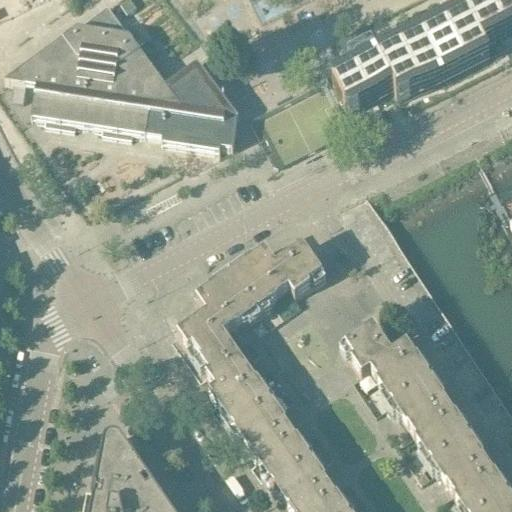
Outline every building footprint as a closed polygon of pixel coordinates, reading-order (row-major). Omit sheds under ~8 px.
[(423,46),(333,91),(346,116),(391,93),(394,100),(397,104),(400,103),(408,119),(413,117),(437,104),(429,88),(441,81),(450,98),(511,65),(511,0),(453,30),(450,26),(477,12),(470,0),(457,0),(441,8),(442,10),(412,25),(412,26),(423,46)] [(132,16),(125,6),(115,14),(122,23),(132,16)] [(36,66),(28,72),(4,90),(5,90),(6,90),(7,90),(13,91),(25,93),(36,95),(31,127),(45,129),(44,134),(75,138),(75,133),(102,138),(101,142),(132,147),(132,142),(162,147),(161,151),(219,160),(220,156),(232,158),(238,126),(238,125),(197,69),(165,93),(107,14),(36,66)] [(361,34),(339,46),(349,66),(371,54),(361,34)] [(13,91),(11,107),(23,109),(25,93),(13,91)] [(324,285),(303,254),(275,274),(265,259),(255,266),(280,303),(289,297),(295,305),(324,285)] [(280,303),(255,266),(196,307),(207,321),(222,343),(223,342),(280,303)] [(253,385),(229,351),(223,342),(222,343),(207,321),(177,342),(188,357),(191,355),(209,381),(206,383),(215,397),(210,401),(217,411),(253,385)] [(342,354),(362,384),(370,378),(393,412),(429,387),(406,352),(391,361),(373,334),(342,354)] [(260,361),(251,347),(243,352),(253,366),(260,361)] [(293,443),(280,425),(253,385),(217,411),(256,468),(293,443)] [(468,445),(429,387),(393,412),(431,470),(468,445)] [(293,409),(286,398),(279,403),(286,414),(293,409)] [(272,491),(308,465),(293,443),(256,468),(272,491)] [(493,511),(507,503),(468,445),(431,470),(459,511),(493,511)] [(171,511),(171,510),(168,511),(163,511),(153,497),(148,490),(149,490),(149,489),(150,489),(150,488),(151,487),(151,486),(151,485),(151,484),(151,483),(151,482),(151,481),(150,481),(150,480),(128,448),(122,452),(121,451),(120,451),(119,450),(118,449),(117,449),(116,448),(114,448),(113,448),(112,449),(111,449),(109,449),(108,450),(107,451),(107,452),(106,453),(105,454),(105,455),(104,456),(97,455),(90,493),(90,494),(90,495),(90,496),(90,497),(90,498),(91,498),(91,499),(92,499),(92,500),(93,500),(94,501),(95,501),(94,509),(93,511),(171,511)] [(333,466),(326,455),(319,460),(326,471),(333,466)] [(340,511),(333,500),(308,465),(272,491),(286,511),(340,511)] [(421,475),(414,480),(421,491),(428,486),(421,475)] [(511,511),(511,510),(507,503),(493,511),(511,511)]
